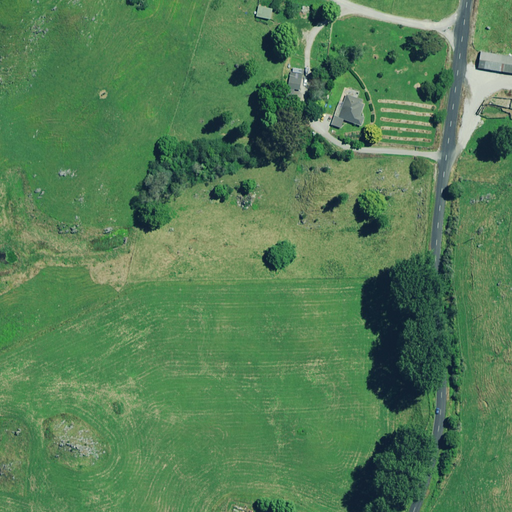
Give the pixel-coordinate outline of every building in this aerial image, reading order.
[(259,6),(257,16),(271,19),(273,8),(259,6)] [(511,55),(481,51),(478,68),(511,72),(511,55)] [(294,89),(300,90),(302,74),(290,72),(287,95),(293,96),(294,89)] [(334,115),(330,125),(342,129),(345,120),(362,126),(365,117),(361,116),(365,104),(361,103),(363,100),(347,94),(339,117),(334,115)] [(335,113),(336,108),(326,104),(325,109),(335,113)]
